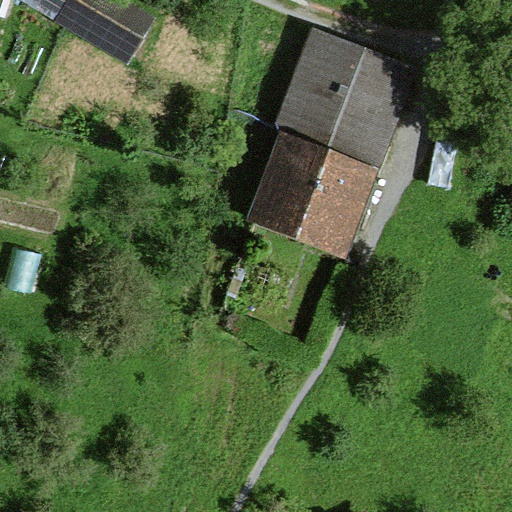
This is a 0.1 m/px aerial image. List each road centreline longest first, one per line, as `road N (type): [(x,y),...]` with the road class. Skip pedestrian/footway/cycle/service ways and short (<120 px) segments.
road 1 (track): [(469,56),(287,0)]
road 2 (track): [(511,2),(422,117)]
